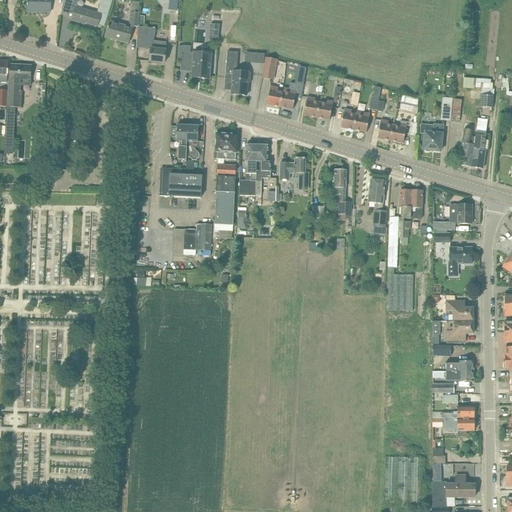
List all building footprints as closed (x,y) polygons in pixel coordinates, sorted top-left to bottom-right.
[(27,0),(27,4),(27,6),(27,11),(50,12),(50,0),(27,0)] [(76,7),(75,10),(72,20),(80,22),(81,21),(97,26),(98,25),(104,27),(112,0),(100,0),(97,14),(76,7)] [(138,25),(139,13),(131,12),(130,24),(138,25)] [(108,27),(107,29),(108,29),(106,37),(128,43),(132,28),(110,22),(108,27)] [(156,29),(139,27),(138,36),(155,38),(156,29)] [(164,64),(165,54),(166,43),(152,41),(149,62),(151,62),(152,64),(155,64),(156,63),(164,64)] [(191,46),(182,46),(181,71),(181,70),(192,70),(192,78),(209,79),(211,54),(190,52),(191,46)] [(231,89),(231,94),(247,96),(248,83),(250,83),(251,73),(235,72),(236,60),(238,60),(238,52),(227,51),(224,90),(225,90),(225,89),(231,89)] [(263,78),(273,80),(277,59),(266,57),(263,78)] [(0,60),(0,74),(2,74),(1,79),(7,80),(7,74),(8,74),(8,61),(0,60)] [(31,66),(10,65),(7,107),(21,108),(22,91),(20,91),(20,90),(20,85),(30,85),(31,66)] [(343,82),(361,87),(362,82),(345,78),(343,82)] [(476,79),(475,88),(483,89),(491,90),(491,80),(476,79)] [(288,93),(283,91),(280,107),(293,110),(297,84),(290,83),(288,93)] [(280,107),(283,91),(277,90),(278,88),(270,87),(267,105),(280,107)] [(378,99),(380,89),(374,87),(372,97),(370,96),(368,109),(376,110),(377,103),(378,99)] [(353,92),(351,105),(358,106),(360,94),(353,92)] [(481,107),(493,108),(494,96),(483,95),(481,107)] [(402,96),(400,109),(411,112),(413,104),(418,105),(418,99),(402,96)] [(317,118),(320,103),(314,102),(314,99),(307,98),(304,116),(317,118)] [(442,120),(451,121),(453,101),(443,100),(442,120)] [(320,103),(317,118),(330,120),(333,102),(326,101),(325,104),(320,103)] [(455,102),(454,123),(462,124),(464,102),(455,102)] [(377,103),(376,110),(375,117),(381,118),(384,105),(377,103)] [(353,130),(356,115),(351,113),(351,111),(344,110),(340,128),(353,130)] [(356,115),(353,130),(366,133),(370,114),(362,113),(362,116),(356,115)] [(390,141),(393,126),(387,124),(388,122),(381,121),(377,139),(390,141)] [(398,127),(393,126),(390,141),(403,143),(407,125),(399,124),(398,127)] [(421,124),(420,134),(420,133),(425,134),(424,140),(423,150),(425,150),(426,152),(429,152),(431,151),(440,152),(441,142),(443,126),(434,125),(434,126),(421,125),(421,124)] [(186,157),(188,126),(177,125),(176,141),(181,142),(181,146),(178,146),(178,160),(186,161),(186,157)] [(198,126),(188,126),(186,157),(190,157),(192,160),(195,160),(198,157),(198,154),(192,150),(193,142),(198,142),(198,126)] [(474,146),(475,138),(471,137),(472,131),(464,130),(462,143),(463,144),(460,165),(471,167),(473,150),(474,146)] [(473,150),(471,167),(483,169),(485,152),(482,151),(484,133),(476,132),(475,138),(474,146),(473,150)] [(230,159),(230,166),(236,166),(236,160),(234,160),(235,152),(236,152),(237,135),(216,134),(216,144),(215,151),(218,151),(218,159),(230,159)] [(256,182),(257,146),(246,145),(245,181),(239,181),(239,197),(256,197),(256,182)] [(256,182),(256,197),(256,206),(261,206),(262,179),(270,179),(271,161),(268,161),(268,146),(257,146),(256,182)] [(308,190),(308,183),(308,173),(305,173),(306,159),(295,158),(294,164),(280,163),(280,179),(289,179),(289,173),(299,174),(299,190),(308,190)] [(216,192),(214,225),(233,226),(235,193),(236,166),(230,166),(218,165),(216,192)] [(162,196),(160,196),(201,198),(202,176),(181,175),(181,171),(163,171),(162,180),(162,196)] [(351,220),(351,214),(351,202),(345,202),(346,171),(334,171),(334,195),(339,195),(339,220),(351,220)] [(385,228),(385,221),(386,211),(382,211),(385,181),(370,180),(368,203),(375,203),(372,227),(385,228)] [(410,218),(411,191),(400,190),(399,207),(401,208),(401,218),(410,218)] [(411,191),(410,218),(421,219),(422,201),(422,191),(411,191)] [(457,205),(457,224),(471,224),(471,205),(457,205)] [(323,225),(324,207),(313,207),(312,224),(323,225)] [(389,217),(387,267),(386,309),(412,310),(411,276),(393,276),(394,268),(396,268),(398,238),(408,238),(408,222),(398,222),(399,217),(389,217)] [(199,231),(196,231),(184,230),(184,250),(196,251),(199,251),(211,251),(212,225),(200,225),(199,231)] [(451,234),(434,234),(434,243),(451,243),(451,234)] [(448,276),(457,276),(457,264),(472,264),(472,248),(449,248),(450,264),(448,264),(448,276)] [(511,260),(508,258),(502,267),(511,273),(511,260)] [(137,277),(136,285),(145,286),(146,278),(144,278),(137,277)] [(453,321),(473,321),(473,308),(461,308),(461,301),(446,302),(446,311),(448,311),(452,311),(452,315),(453,321)] [(473,321),(453,321),(453,327),(453,331),(448,331),(446,331),(446,341),(452,341),(462,341),(462,334),(473,334),(473,321)] [(432,356),(433,356),(444,356),(449,357),(449,347),(432,346),(432,356)] [(446,372),(473,371),(473,361),(446,362),(446,372)] [(474,382),(473,371),(446,372),(446,382),(474,382)] [(453,384),(433,384),(433,393),(453,393),(453,384)] [(446,419),(474,419),(474,406),(457,406),(457,412),(453,412),(453,413),(446,414),(446,419)] [(441,419),(432,419),(432,427),(442,427),(442,419),(441,419)] [(474,419),(446,419),(446,424),(449,424),(449,431),(458,431),(458,435),(459,436),(464,436),(466,435),(466,431),(474,431),(474,419)] [(421,460),(386,459),(384,511),(392,511),(393,508),(421,509),(421,460)] [(446,481),(432,481),(432,507),(447,507),(446,498),(474,498),(474,484),(465,485),(465,476),(455,476),(456,484),(446,484),(446,481)]
